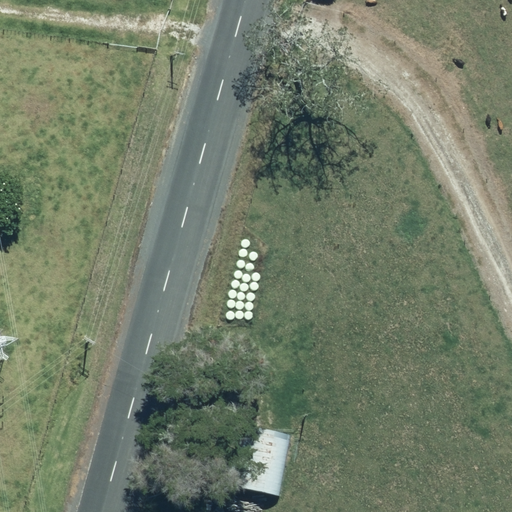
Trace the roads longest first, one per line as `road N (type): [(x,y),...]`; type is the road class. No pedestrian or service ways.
road 1 (unclassified): [(98,511),(237,0)]
road 2 (track): [(232,17),(92,0)]
